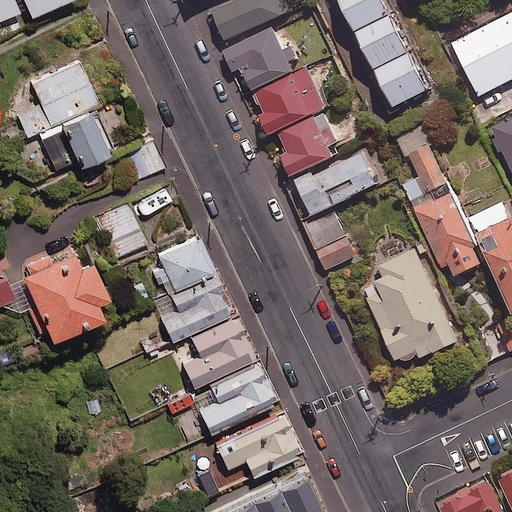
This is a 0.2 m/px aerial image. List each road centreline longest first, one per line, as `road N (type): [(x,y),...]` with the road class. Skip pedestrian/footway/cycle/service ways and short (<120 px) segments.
road 1 (residential): [(146,0),(372,473)]
road 2 (residential): [(511,405),(372,473)]
